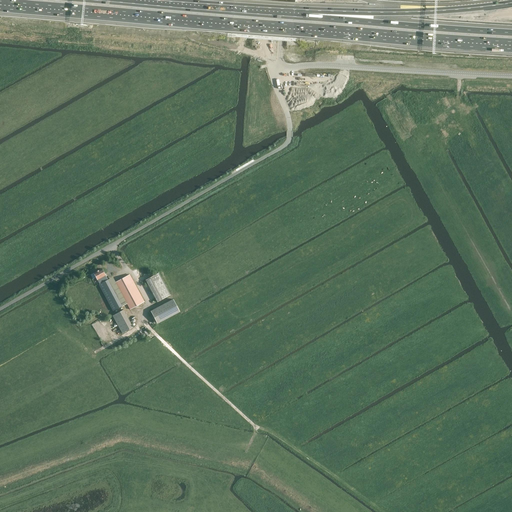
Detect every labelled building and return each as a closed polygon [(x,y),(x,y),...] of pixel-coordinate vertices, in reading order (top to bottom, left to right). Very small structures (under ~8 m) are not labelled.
[(105,276),(101,269),(94,273),(97,280),(113,310),(122,306),(105,276)] [(159,273),(146,280),(157,302),(170,295),(159,273)] [(130,310),(144,302),(130,275),(115,282),(130,310)] [(172,298),(150,310),(157,324),(179,312),(172,298)] [(124,309),(112,316),(122,333),(133,327),(124,309)]
